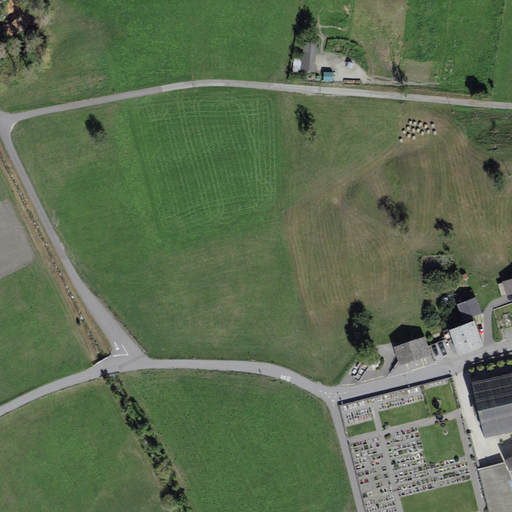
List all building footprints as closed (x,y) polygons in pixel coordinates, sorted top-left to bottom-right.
[(318,44),(304,43),(302,73),(316,74),(318,44)] [(511,280),(499,284),(503,297),(511,295),(511,280)] [(477,299),(457,306),(463,321),(483,314),(477,299)] [(511,314),(511,313),(501,316),(506,331),(511,329),(511,314)] [(476,322),(450,332),(452,337),(459,356),(485,347),(476,322)] [(394,348),(401,368),(433,357),(430,346),(426,337),(394,348)] [(511,374),(471,384),(485,441),(511,434),(511,374)] [(511,511),(511,480),(504,464),(478,470),(488,511),(511,511)]
